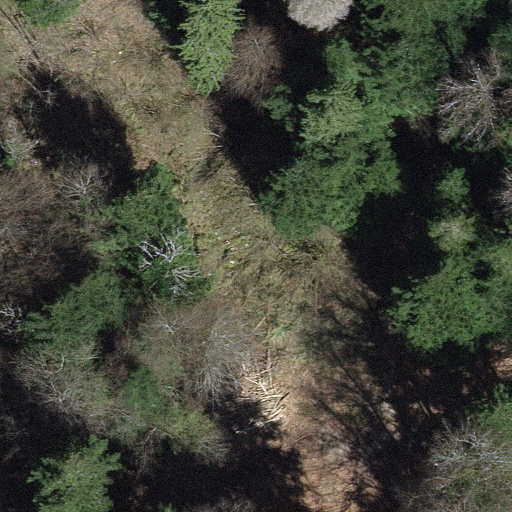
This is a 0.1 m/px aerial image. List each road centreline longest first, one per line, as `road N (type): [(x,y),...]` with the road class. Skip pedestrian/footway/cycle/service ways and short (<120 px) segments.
road 1 (track): [(309,468),(431,174),(511,23)]
road 2 (track): [(511,364),(207,511)]
